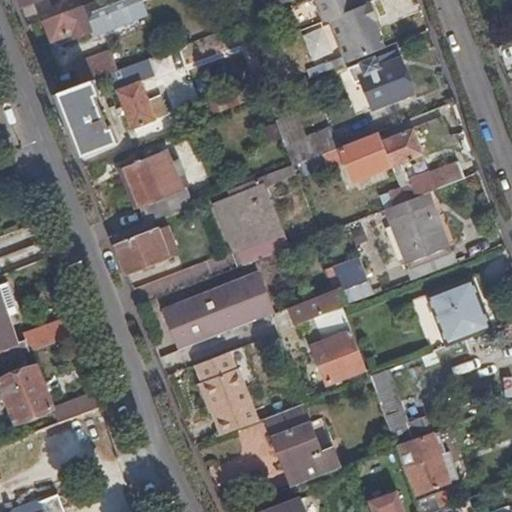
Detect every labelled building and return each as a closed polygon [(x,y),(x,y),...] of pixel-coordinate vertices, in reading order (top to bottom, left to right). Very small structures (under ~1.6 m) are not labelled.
[(39,0),(20,7),(24,19),(50,9),(46,0),(39,0)] [(94,0),(53,17),(42,21),(50,39),(70,31),(74,38),(90,31),(93,36),(148,15),(142,0),(94,0)] [(362,57),(384,49),(377,31),(373,20),(380,18),(373,2),(362,6),(360,0),(317,0),(324,20),(331,18),(344,53),(333,59),(336,67),(362,57)] [(373,20),(377,31),(383,28),(380,18),(373,20)] [(413,93),(394,45),(384,49),(362,57),(366,71),(360,74),(373,108),(413,93)] [(72,67),(80,85),(92,80),(107,74),(116,71),(108,54),(72,67)] [(107,74),(114,89),(139,79),(157,72),(151,57),(116,71),(107,74)] [(154,119),(139,79),(114,89),(129,128),(154,119)] [(80,85),(54,95),(80,158),(116,143),(111,129),(106,132),(92,97),(97,94),(92,80),(80,85)] [(286,140),(294,162),(339,145),(329,123),(286,140)] [(381,140),(377,131),(337,148),(352,184),(376,174),(392,168),(399,185),(386,191),(393,206),(429,192),(466,178),(459,159),(408,180),(401,164),(424,155),(413,128),(381,140)] [(122,167),(143,221),(150,219),(185,205),(164,151),(122,167)] [(254,178),(258,189),(265,186),(260,176),(254,178)] [(216,205),(239,266),(280,250),(283,249),(268,211),(272,209),(266,197),(262,198),(258,189),(254,178),(239,184),(242,194),(216,205)] [(408,267),(410,266),(452,250),(429,192),(393,206),(386,209),(408,267)] [(143,221),(110,234),(118,255),(126,272),(142,266),(146,273),(154,270),(151,262),(165,257),(164,253),(154,229),(150,219),(143,221)] [(154,229),(164,253),(176,247),(167,224),(154,229)] [(415,280),(458,264),(453,250),(452,250),(410,266),(415,280)] [(341,288),(348,306),(374,295),(360,258),(333,268),(341,288)] [(270,309),(256,272),(164,310),(178,346),(270,309)] [(478,277),(471,279),(477,293),(484,291),(478,277)] [(445,347),(492,329),(477,293),(471,279),(425,295),(445,347)] [(74,334),(68,318),(23,335),(25,342),(16,345),(7,317),(3,304),(11,301),(13,300),(7,282),(0,285),(0,363),(19,356),(29,352),(74,334)] [(345,307),(348,306),(341,288),(300,304),(288,308),(294,326),(317,317),(345,307)] [(3,304),(7,317),(10,316),(11,312),(9,306),(11,301),(3,304)] [(345,307),(317,317),(325,340),(314,345),(328,382),(366,367),(345,307)] [(35,367),(29,352),(19,356),(25,371),(0,381),(0,382),(16,424),(54,410),(37,367),(35,367)] [(240,367),(201,382),(211,411),(212,410),(220,434),(259,419),(240,367)] [(396,431),(402,445),(416,439),(408,420),(386,369),(373,374),(373,376),(396,431)] [(101,407),(96,392),(54,410),(58,423),(101,407)] [(304,402),(268,416),(293,487),(343,468),(339,458),(334,460),(326,442),(320,444),(304,402)] [(434,432),(427,413),(408,420),(416,439),(434,432)] [(445,440),(440,430),(434,432),(416,439),(402,445),(420,491),(462,475),(451,446),(456,444),(454,437),(445,440)] [(391,433),(396,447),(402,445),(396,431),(391,433)] [(334,460),(339,458),(331,440),(326,442),(334,460)] [(413,511),(404,487),(375,498),(380,511),(413,511)] [(64,511),(57,492),(8,511),(64,511)] [(141,511),(135,498),(131,500),(136,511),(141,511)] [(306,511),(302,499),(268,511),(306,511)]
